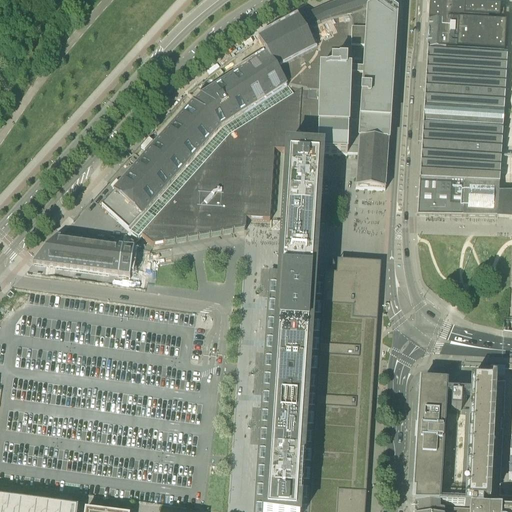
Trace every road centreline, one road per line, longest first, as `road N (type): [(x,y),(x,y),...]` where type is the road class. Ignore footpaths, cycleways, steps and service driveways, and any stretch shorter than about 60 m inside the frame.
road 1 (secondary): [(0,264),(193,50),(269,0)]
road 2 (secondary): [(406,0),(391,269),(397,312),(415,335)]
road 3 (secondary): [(429,317),(410,284),(405,254),(418,0)]
road 4 (secondary): [(218,0),(167,45),(0,231)]
road 5 (tertiary): [(392,511),(397,373),(415,335)]
